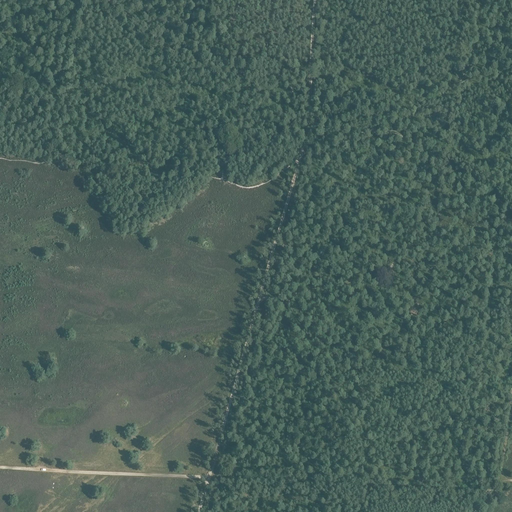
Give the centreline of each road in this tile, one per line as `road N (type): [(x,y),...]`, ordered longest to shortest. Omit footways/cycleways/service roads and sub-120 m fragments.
road 1 (track): [(0,467),(487,491)]
road 2 (track): [(465,0),(429,224),(383,270),(258,300)]
road 3 (track): [(198,511),(299,158)]
road 4 (track): [(309,68),(244,73),(199,63),(107,0)]
road 5 (track): [(64,159),(47,132),(73,0)]
road 6 (track): [(299,158),(314,0)]
